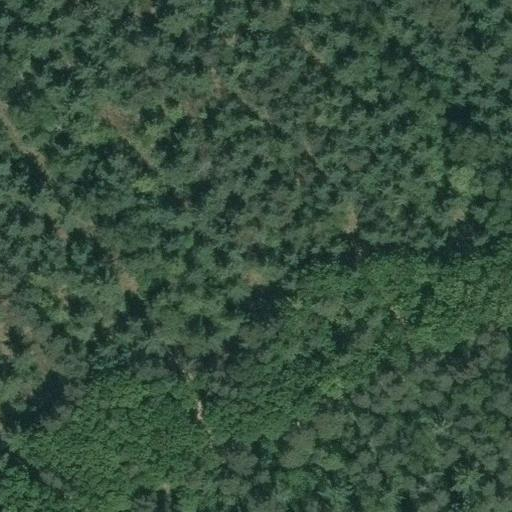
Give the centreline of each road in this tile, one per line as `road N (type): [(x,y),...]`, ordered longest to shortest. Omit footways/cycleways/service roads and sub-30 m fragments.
road 1 (track): [(111,511),(511,286)]
road 2 (track): [(0,272),(163,486)]
